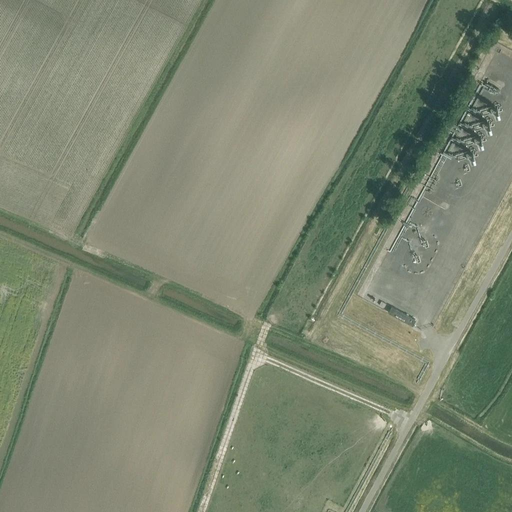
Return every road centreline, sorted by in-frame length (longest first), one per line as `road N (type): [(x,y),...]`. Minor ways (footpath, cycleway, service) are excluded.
road 1 (track): [(409,424),(255,357),(201,511)]
road 2 (unclassified): [(362,511),(511,236)]
